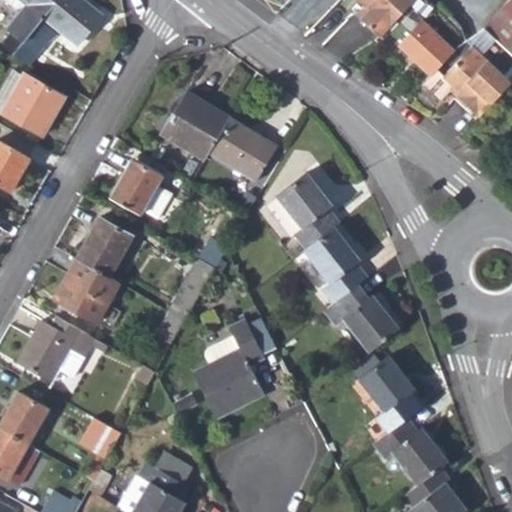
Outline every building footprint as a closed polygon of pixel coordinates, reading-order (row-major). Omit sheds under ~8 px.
[(5,24),(11,29),(30,5),(24,0),(8,0),(17,7),(5,24)] [(21,37),(26,40),(40,23),(44,18),(58,0),(24,0),(30,5),(11,29),(21,37)] [(101,14),(84,0),(58,0),(44,18),(78,44),(101,14)] [(365,0),(368,2),(360,11),(384,33),(414,0),(365,0)] [(432,76),(437,71),(457,50),(425,20),(433,11),(435,8),(425,0),(414,0),(384,33),(397,46),(398,44),(432,76)] [(498,40),(511,54),(511,1),(487,29),(498,40)] [(13,55),(30,65),(44,45),(56,36),(40,23),(26,40),(13,55)] [(5,37),(16,45),(21,37),(11,29),(5,37)] [(452,91),(481,117),(511,84),(504,76),(511,67),(511,54),(498,40),(487,29),(469,39),(475,47),(444,78),(437,71),(432,76),(423,85),(442,102),(452,91)] [(66,95),(25,72),(2,115),(42,137),(66,95)] [(162,135),(204,160),(207,154),(230,118),(187,92),(162,135)] [(278,147),(230,118),(207,154),(256,182),(278,147)] [(0,140),(0,184),(11,190),(29,157),(0,140)] [(124,175),(128,178),(136,161),(132,159),(124,175)] [(124,175),(110,199),(139,215),(142,210),(158,218),(171,194),(155,186),(161,175),(136,161),(128,178),(124,175)] [(294,235),(306,248),(334,226),(338,222),(329,208),(332,206),(306,172),(277,194),(303,228),(294,235)] [(249,212),(259,196),(250,191),(240,208),(249,212)] [(100,216),(77,258),(111,277),(134,236),(100,216)] [(360,260),(334,226),(306,248),(305,249),(331,283),(323,289),(334,303),(358,284),(367,278),(356,264),(360,260)] [(211,238),(199,259),(214,268),(226,250),(228,247),(211,238)] [(98,323),(120,283),(111,277),(77,258),(54,299),(98,323)] [(183,290),(170,312),(184,320),(214,268),(199,259),(181,288),(183,290)] [(343,317),(369,350),(397,328),(372,295),(369,298),(358,284),(334,303),(325,310),(336,322),(343,317)] [(154,338),(169,347),(184,320),(170,312),(154,338)] [(70,349),(84,356),(91,344),(104,351),(107,345),(79,328),(56,315),(51,325),(42,320),(18,363),(52,382),(58,371),(70,349)] [(194,372),(216,417),(265,393),(250,364),(264,357),(246,320),(232,326),(236,334),(243,348),(212,363),(194,372)] [(212,363),(243,348),(236,334),(210,346),(208,351),(208,356),(212,363)] [(58,371),(73,379),(84,356),(70,349),(58,371)] [(376,416),(388,432),(406,417),(420,406),(411,393),(413,390),(386,356),(359,378),(384,409),(376,416)] [(137,379),(148,384),(155,372),(143,366),(137,379)] [(18,393),(0,424),(0,426),(31,444),(48,410),(18,393)] [(99,455),(106,459),(121,433),(92,417),(80,441),(101,452),(99,455)] [(393,451),(418,484),(439,468),(447,461),(421,428),(418,430),(406,417),(388,432),(373,444),(384,457),(393,451)] [(0,474),(24,487),(44,452),(31,444),(0,426),(0,474)] [(157,468),(185,485),(193,471),(164,454),(157,468)] [(138,474),(119,507),(128,511),(178,511),(185,501),(181,499),(188,486),(185,485),(157,468),(153,465),(145,478),(138,474)] [(449,480),(439,468),(418,484),(403,495),(413,507),(409,510),(409,511),(464,511),(466,510),(445,483),(449,480)] [(86,475),(72,502),(79,506),(89,489),(93,480),(86,475)] [(47,497),(73,511),(76,511),(79,506),(72,502),(51,490),(47,497)] [(73,511),(47,497),(39,511),(73,511)] [(0,511),(10,511),(13,509),(0,501),(0,511)]
